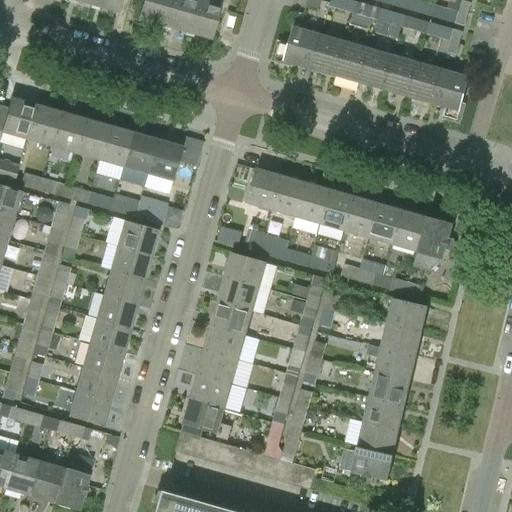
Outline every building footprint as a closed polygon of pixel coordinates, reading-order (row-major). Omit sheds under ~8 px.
[(92,0),(91,5),(115,12),(118,0),(92,0)] [(162,26),(168,0),(141,0),(143,0),(137,19),(162,26)] [(185,32),(194,0),(168,0),(162,26),(185,32)] [(202,0),(194,0),(185,32),(209,39),(219,5),(202,0)] [(320,0),(307,0),(306,5),(318,8),(320,0)] [(352,0),(330,0),(329,7),(353,14),(356,3),(357,1),(352,0)] [(407,9),(409,0),(383,0),(383,2),(407,9)] [(431,16),(434,5),(416,0),(409,0),(407,9),(431,16)] [(462,0),(459,12),(455,23),(464,26),(471,3),(462,0)] [(357,1),(356,3),(353,14),(377,21),(381,8),(357,1)] [(455,23),(459,12),(434,5),(431,16),(455,23)] [(381,8),(377,21),(402,28),(405,16),(405,15),(381,8)] [(405,15),(405,16),(402,28),(426,35),(429,22),(405,15)] [(450,42),(454,29),(429,22),(426,35),(450,42)] [(278,42),(273,60),(291,65),(291,63),(311,69),(321,34),(293,26),(288,45),(278,42)] [(456,55),(463,32),(454,29),(450,42),(447,52),(456,55)] [(321,34),(311,69),(335,76),(345,41),(321,34)] [(345,41),(335,76),(360,83),(370,48),(345,41)] [(370,48),(360,83),(384,90),(394,55),(370,48)] [(394,55),(384,90),(408,97),(418,62),(394,55)] [(432,104),(442,69),(418,62),(408,97),(432,104)] [(462,105),(470,77),(442,69),(432,104),(445,107),(442,117),(459,121),(463,105),(462,105)] [(0,132),(25,140),(35,106),(9,99),(7,105),(0,102),(0,132)] [(35,106),(25,140),(49,147),(59,113),(35,106)] [(59,113),(49,147),(74,154),(83,120),(59,113)] [(83,120),(74,154),(98,160),(107,127),(83,120)] [(107,127),(98,160),(122,167),(132,134),(107,127)] [(132,134),(122,167),(146,174),(156,141),(132,134)] [(156,141),(146,174),(172,182),(181,148),(156,141)] [(17,167),(0,162),(0,178),(13,182),(17,167)] [(271,209),(281,176),(256,169),(247,202),(271,209)] [(22,174),(19,185),(37,190),(40,179),(22,174)] [(281,176),(271,209),(296,216),(305,183),(281,176)] [(37,190),(52,195),(56,183),(40,179),(37,190)] [(305,183),(296,216),(320,223),(330,189),(305,183)] [(0,213),(12,217),(20,192),(0,186),(0,213)] [(72,188),(69,200),(85,204),(89,193),(72,188)] [(330,189),(320,223),(344,230),(354,196),(330,189)] [(89,193),(85,204),(109,211),(113,200),(112,199),(89,193)] [(138,202),(113,195),(112,199),(113,200),(109,211),(134,218),(138,202)] [(166,207),(167,203),(140,196),(138,202),(134,218),(160,225),(166,207)] [(354,196),(344,230),(368,237),(378,203),(354,196)] [(68,206),(56,202),(49,227),(61,231),(68,206)] [(378,203),(368,237),(393,244),(402,210),(378,203)] [(173,229),(176,230),(179,228),(183,212),(166,207),(160,225),(173,229)] [(402,210),(393,244),(417,251),(427,217),(402,210)] [(0,239),(6,241),(12,217),(0,213),(0,239)] [(440,259),(442,259),(445,249),(451,251),(454,239),(449,237),(453,223),(428,216),(427,217),(417,251),(413,266),(430,271),(439,263),(440,259)] [(83,220),(71,217),(66,232),(78,236),(83,220)] [(116,246),(150,256),(157,231),(123,221),(116,246)] [(221,224),(217,239),(238,245),(242,229),(221,224)] [(42,252),(54,255),(61,231),(49,227),(42,252)] [(59,257),(71,260),(78,236),(66,232),(59,257)] [(265,235),(263,243),(262,242),(259,254),(282,260),(288,241),(265,235)] [(246,238),(243,249),(259,254),(262,242),(246,238)] [(338,252),(314,245),(311,256),(307,267),(332,274),(338,252)] [(150,256),(116,246),(109,271),(143,281),(150,256)] [(295,251),(292,263),(307,267),(311,256),(295,251)] [(35,276),(47,279),(54,255),(42,252),(35,276)] [(265,262),(231,252),(224,278),(258,287),(265,262)] [(375,273),(369,272),(372,261),(363,259),(360,269),(359,269),(356,281),(372,285),(375,273)] [(68,268),(57,265),(53,281),(64,284),(68,268)] [(343,265),(340,276),(356,281),(359,269),(343,265)] [(143,281),(109,271),(102,295),(136,305),(143,281)] [(28,300),(40,304),(47,279),(35,276),(28,300)] [(217,302),(251,312),(258,287),(224,278),(217,302)] [(392,278),(389,290),(404,294),(408,282),(392,278)] [(64,284),(53,281),(46,305),(57,308),(64,284)] [(420,298),(424,287),(408,282),(404,294),(420,298)] [(323,289),(311,286),(310,289),(293,284),(291,294),(307,298),(306,301),(318,305),(323,289)] [(339,296),(328,293),(323,308),(335,311),(339,296)] [(136,305),(102,295),(95,319),(129,329),(136,305)] [(386,323),(421,332),(427,306),(392,298),(386,323)] [(21,324),(34,328),(40,304),(28,300),(21,324)] [(299,326),(312,329),(318,305),(306,301),(299,326)] [(210,326),(244,336),(251,312),(217,302),(210,326)] [(57,308),(46,305),(39,329),(50,333),(57,308)] [(318,325),(330,328),(335,311),(323,308),(318,325)] [(129,329),(95,319),(88,343),(122,353),(129,329)] [(421,332),(386,323),(381,348),(415,356),(421,332)] [(14,348),(27,352),(34,328),(21,324),(14,348)] [(204,350),(238,360),(244,336),(210,326),(204,350)] [(292,350),(305,353),(312,329),(299,326),(292,350)] [(50,333),(39,329),(32,354),(44,357),(50,333)] [(325,345),(314,342),(309,357),(321,360),(325,345)] [(122,353),(88,343),(81,368),(115,377),(122,353)] [(415,356),(381,348),(381,349),(369,346),(366,355),(378,358),(375,373),(410,381),(415,356)] [(7,373),(20,376),(27,352),(14,348),(7,373)] [(197,375),(231,385),(238,360),(204,350),(197,375)] [(285,374),(298,378),(305,353),(292,350),(285,374)] [(302,382),(314,385),(321,360),(309,357),(302,382)] [(42,365),(30,362),(25,378),(37,381),(42,365)] [(115,377),(81,368),(74,392),(109,402),(115,377)] [(2,390),(15,393),(20,376),(7,373),(2,390)] [(410,381),(375,373),(369,397),(404,405),(410,381)] [(278,398),(291,402),(298,378),(285,374),(283,382),(278,398)] [(190,399),(224,409),(231,385),(197,375),(190,399)] [(20,394),(32,398),(37,381),(25,378),(20,394)] [(311,393),(300,390),(295,405),(306,408),(307,408),(311,393)] [(109,402),(74,392),(67,417),(101,427),(109,402)] [(404,405),(369,397),(363,422),(398,430),(404,405)] [(284,426),(287,415),(291,402),(278,398),(272,423),(284,426)] [(183,424),(217,434),(216,438),(227,441),(231,427),(220,424),(224,409),(190,399),(183,424)] [(307,408),(306,408),(295,405),(288,430),(300,433),(302,424),(307,408)] [(10,407),(6,419),(22,424),(26,411),(10,407)] [(50,418),(32,413),(26,411),(22,424),(47,430),(50,418)] [(71,437),(74,425),(50,418),(47,430),(71,437)] [(398,430),(363,422),(358,446),(392,454),(398,430)] [(278,445),(279,441),(280,441),(284,426),(272,423),(268,437),(265,437),(260,455),(271,458),(277,459),(280,448),(278,445)] [(86,442),(90,430),(74,425),(71,437),(86,442)] [(288,430),(285,442),(282,451),(280,448),(277,459),(280,460),(282,453),(294,456),(300,433),(288,430)] [(187,456),(193,435),(181,432),(175,452),(187,456)] [(106,435),(104,444),(115,447),(117,439),(106,435)] [(198,459),(204,439),(193,435),(187,456),(198,459)] [(209,462),(215,442),(204,439),(198,459),(209,462)] [(221,465),(226,445),(215,442),(209,462),(221,465)] [(232,468),(237,448),(226,445),(221,465),(232,468)] [(392,454),(358,446),(352,472),(386,480),(392,454)] [(243,471),(249,451),(237,448),(232,468),(243,471)] [(0,488),(4,489),(13,455),(0,451),(0,488)] [(254,475),(260,454),(249,451),(243,471),(254,475)] [(271,458),(260,455),(260,454),(254,475),(265,478),(271,458)] [(28,496),(38,462),(13,455),(4,489),(28,496)] [(280,460),(277,459),(271,458),(265,478),(276,481),(282,461),(280,460)] [(287,484),(293,464),(282,461),(276,481),(287,484)] [(52,503),(54,497),(62,469),(38,462),(28,496),(52,503)] [(298,487),(304,467),(293,464),(287,484),(298,487)] [(304,467),(298,487),(309,490),(315,470),(304,467)] [(54,497),(52,503),(77,510),(87,477),(62,469),(54,497)] [(218,511),(162,496),(157,511),(218,511)]
